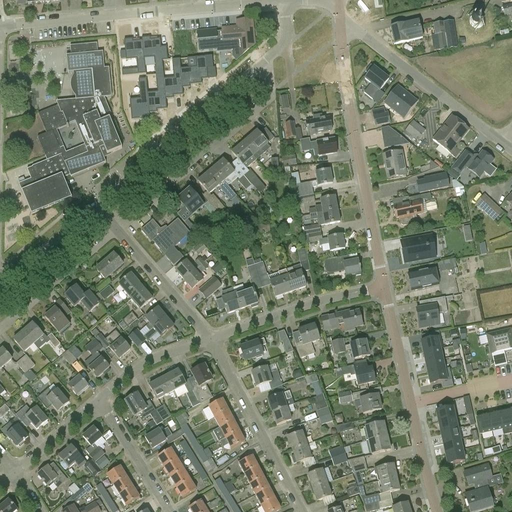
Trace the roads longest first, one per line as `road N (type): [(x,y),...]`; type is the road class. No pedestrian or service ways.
road 1 (residential): [(0,27),(283,0)]
road 2 (residential): [(385,287),(339,28)]
road 3 (residential): [(116,230),(265,101),(266,61)]
road 4 (residential): [(266,61),(95,206)]
road 5 (residential): [(499,140),(360,33),(339,28)]
road 6 (residential): [(301,511),(210,340)]
road 7 (residential): [(210,340),(385,287)]
road 8 (residential): [(0,329),(116,230)]
road 9 (residential): [(210,340),(116,230)]
road 10 (residential): [(168,511),(99,401)]
road 11 (residential): [(99,401),(147,361),(210,340)]
road 12 (residential): [(95,206),(0,288)]
